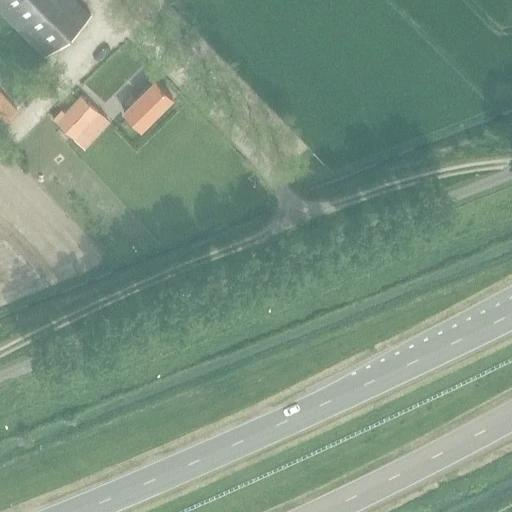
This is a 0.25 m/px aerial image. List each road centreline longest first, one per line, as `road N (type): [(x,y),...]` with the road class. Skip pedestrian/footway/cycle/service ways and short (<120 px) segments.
road 1 (unclassified): [(511,174),(0,375)]
road 2 (trunk): [(511,315),(80,511)]
road 3 (trunk): [(328,511),(511,416)]
